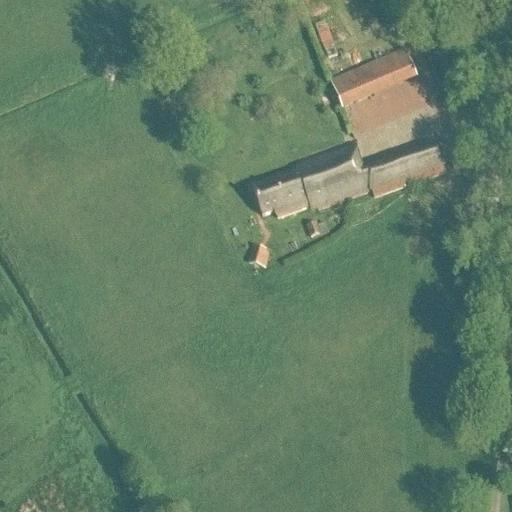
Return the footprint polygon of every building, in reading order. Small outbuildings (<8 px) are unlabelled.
[(331,22),(320,25),(327,49),(337,46),(331,22)] [(404,53),(330,85),(341,111),(415,79),(404,53)] [(356,150),(297,172),(298,176),(253,192),(261,218),(272,214),(275,222),(309,210),(310,214),(371,195),(374,202),(405,192),(404,190),(412,187),(413,189),(443,177),(442,171),(443,171),(436,149),(363,174),(356,150)] [(321,238),(316,225),(306,229),(311,241),(321,238)] [(250,251),(246,267),(263,271),(267,255),(250,251)]
